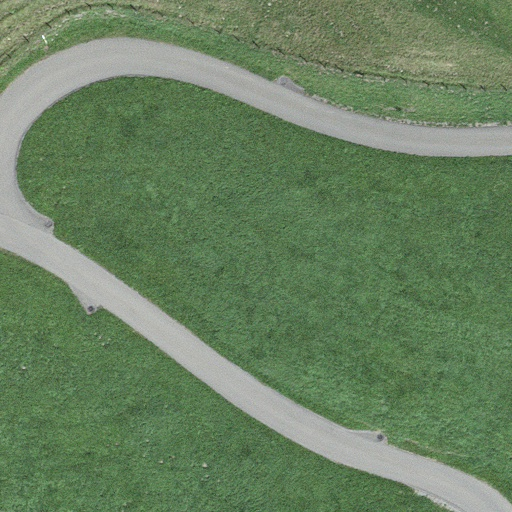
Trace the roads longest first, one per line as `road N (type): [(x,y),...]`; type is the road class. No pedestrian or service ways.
road 1 (unclassified): [(0,222),(294,420),(435,478),(489,511)]
road 2 (unclassified): [(511,140),(380,133),(144,57),(74,64),(40,81),(0,133)]
